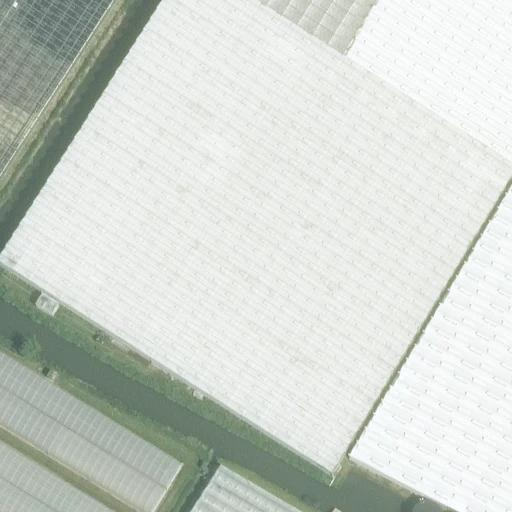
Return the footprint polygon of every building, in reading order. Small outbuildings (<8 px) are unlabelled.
[(511,0),(166,0),(105,97),(50,184),(6,256),(0,264),(0,268),(158,369),(282,448),(333,478),(415,341),(511,181),(511,0)] [(0,0),(0,181),(117,0),(0,0)] [(481,242),(349,461),(448,511),(511,511),(511,190),(494,220),(481,242)] [(42,297),(35,309),(52,319),(59,308),(42,297)] [(153,511),(182,467),(112,422),(0,353),(0,427),(138,511),(153,511)] [(107,511),(0,446),(0,511),(107,511)] [(292,511),(221,470),(194,511),(292,511)]
